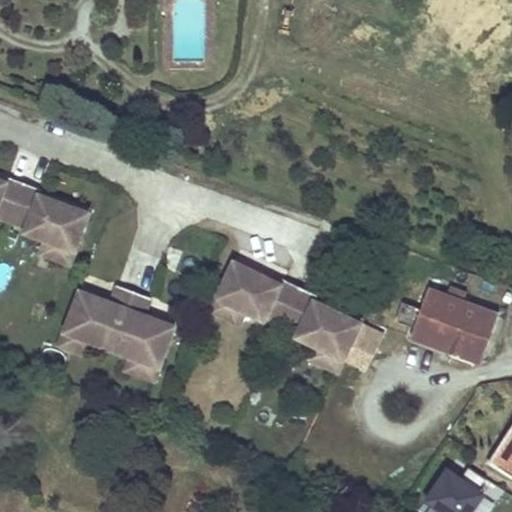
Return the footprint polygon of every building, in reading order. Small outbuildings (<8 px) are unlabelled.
[(487,1),(487,0),(448,0),(431,18),(450,36),(487,1)] [(450,36),(449,39),(478,69),(511,35),(511,25),(487,1),(450,36)] [(0,181),(0,217),(29,229),(27,234),(48,242),(77,253),(92,216),(43,197),(45,192),(10,178),(8,184),(0,181)] [(48,242),(43,255),(72,266),(77,253),(48,242)] [(237,264),(219,301),(248,315),(267,325),(269,319),(301,335),(299,340),(317,349),(346,364),(364,327),(317,304),(320,299),(286,282),(284,287),(237,264)] [(113,305),(82,293),(66,334),(95,346),(132,360),(162,371),(178,330),(146,317),(152,300),(120,288),(113,305)] [(450,288),(448,292),(447,297),(430,291),(413,338),(483,364),(499,316),(463,303),(467,294),(450,288)] [(248,315),(219,301),(213,313),(242,327),(248,315)] [(95,346),(66,334),(61,347),(91,358),(95,346)] [(340,376),(346,364),(317,349),(311,362),(340,376)] [(132,360),(128,372),(157,384),(162,371),(132,360)] [(511,477),(511,429),(490,463),(511,477)] [(448,476),(440,487),(433,499),(453,511),(462,511),(475,494),(448,476)]
